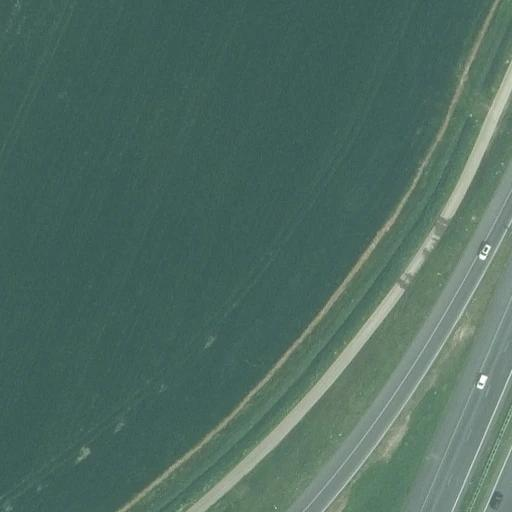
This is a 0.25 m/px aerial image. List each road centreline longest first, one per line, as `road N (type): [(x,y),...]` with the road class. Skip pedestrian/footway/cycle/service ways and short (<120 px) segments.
road 1 (unclassified): [(196,511),(316,393),(412,271),(460,192),(511,75)]
road 2 (motorway): [(511,204),(402,397),(311,511)]
road 3 (motorway): [(511,328),(434,511)]
